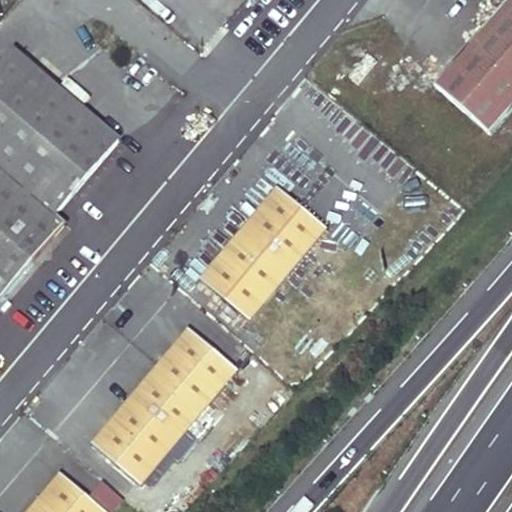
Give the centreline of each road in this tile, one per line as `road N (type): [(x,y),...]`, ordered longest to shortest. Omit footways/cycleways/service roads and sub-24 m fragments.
road 1 (residential): [(0,411),(341,0)]
road 2 (motorway): [(511,272),(299,511)]
road 3 (motorway): [(511,339),(391,511)]
road 4 (unknown): [(249,111),(118,0)]
